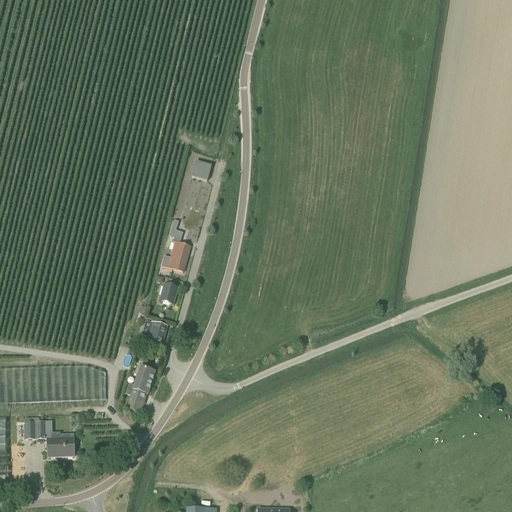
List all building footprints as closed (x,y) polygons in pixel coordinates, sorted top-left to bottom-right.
[(207,182),(211,167),(196,163),(192,178),(207,182)] [(170,259),(165,258),(164,257),(161,268),(183,274),(190,248),(179,245),(180,241),(183,234),(175,232),(178,223),(174,222),(172,226),(173,226),(170,238),(174,239),(173,244),(174,244),(170,259)] [(163,279),(157,277),(155,284),(162,286),(163,279)] [(173,306),(178,290),(164,286),(159,302),(173,306)] [(146,344),(161,348),(167,328),(151,324),(146,344)] [(126,396),(127,396),(130,397),(126,410),(140,415),(146,396),(147,396),(154,373),(140,369),(134,387),(130,386),(126,396)] [(25,424),(25,441),(36,441),(45,440),(44,424),(35,424),(25,424)] [(51,440),(46,440),(47,459),(73,458),(72,437),(59,437),(59,435),(51,435),(51,440)]
